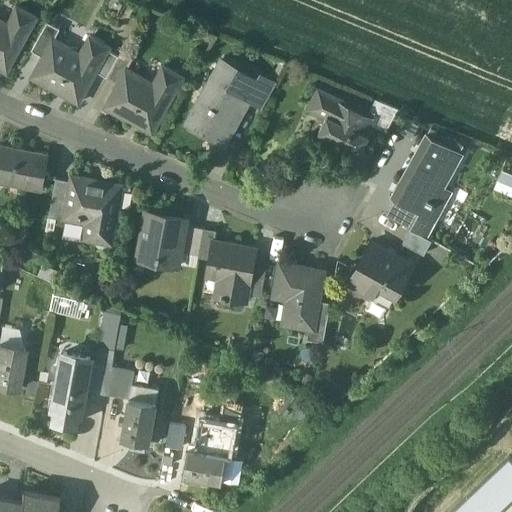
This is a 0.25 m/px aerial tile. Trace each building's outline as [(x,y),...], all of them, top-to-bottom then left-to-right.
[(0,19),(0,69),(5,73),(37,17),(17,6),(7,23),(0,19)] [(47,22),(32,50),(43,56),(43,57),(53,40),(54,39),(60,28),(47,22)] [(69,48),(54,39),(53,40),(43,57),(43,56),(31,77),(79,103),(110,46),(89,35),(79,54),(69,48)] [(121,52),(107,77),(118,83),(126,69),(127,69),(133,58),(121,52)] [(257,79),(221,59),(199,100),(208,105),(207,107),(213,110),(202,130),(225,143),(242,113),(241,112),(248,99),(259,80),(257,79)] [(127,69),(126,69),(118,83),(105,106),(151,132),(182,76),(163,66),(150,90),(138,84),(142,77),(127,69)] [(275,83),(260,74),(257,79),(259,80),(248,99),(262,107),(275,83)] [(369,112),(318,88),(308,108),(327,117),(313,146),(353,165),(372,125),(376,116),(369,112)] [(399,108),(376,99),(369,112),(376,116),(372,125),(386,131),(399,108)] [(460,151),(426,132),(391,197),(394,199),(409,207),(410,205),(415,195),(428,203),(427,205),(434,208),(434,207),(440,210),(451,191),(441,185),(460,151)] [(48,155),(0,145),(0,182),(42,190),(48,155)] [(104,186),(93,183),(94,179),(73,175),(71,181),(66,211),(67,211),(77,213),(76,218),(78,218),(78,219),(87,221),(84,238),(96,240),(96,242),(98,246),(102,246),(107,244),(107,242),(111,243),(121,187),(105,184),(104,186)] [(71,181),(56,178),(48,217),(66,220),(67,211),(66,211),(71,181)] [(420,211),(410,205),(409,207),(394,199),(385,215),(410,229),(420,211)] [(186,218),(147,210),(140,250),(157,253),(155,260),(177,264),(180,251),(185,225),(186,218)] [(203,228),(185,225),(180,251),(198,254),(203,228)] [(217,230),(203,228),(198,254),(198,257),(210,259),(213,241),(215,241),(217,230)] [(431,240),(410,229),(403,243),(424,254),(431,240)] [(215,241),(213,241),(210,259),(207,275),(225,278),(221,296),(246,301),(249,285),(248,285),(253,260),(254,261),(256,249),(215,241)] [(412,264),(371,241),(348,283),(374,297),(380,287),(395,296),(412,264)] [(254,261),(253,260),(248,285),(249,285),(263,288),(267,263),(254,261)] [(324,273),(304,269),(305,266),(280,262),(274,296),(297,300),(293,324),(309,328),(310,327),(314,327),(319,300),(324,273)] [(77,313),(80,298),(52,292),(49,308),(77,313)] [(330,302),(319,300),(314,327),(310,327),(309,328),(307,339),(323,342),(330,302)] [(21,347),(0,343),(0,384),(14,387),(22,346),(21,346),(21,347)] [(114,345),(100,343),(96,365),(111,368),(114,345)] [(89,358),(63,354),(60,368),(62,369),(62,370),(84,374),(84,373),(86,373),(86,372),(89,358)] [(111,368),(96,365),(95,373),(92,391),(106,394),(111,368)] [(84,374),(62,370),(62,369),(60,368),(51,419),(75,424),(83,389),(86,373),(84,373),(84,374)] [(134,372),(111,368),(106,394),(129,398),(129,397),(131,384),(134,372)] [(95,373),(86,372),(86,373),(83,389),(92,391),(95,373)] [(157,388),(131,384),(129,397),(130,397),(130,398),(153,402),(153,401),(155,401),(157,388)] [(153,402),(130,398),(130,397),(129,397),(129,398),(122,437),(148,442),(155,401),(153,401),(153,402)] [(184,426),(170,424),(166,446),(180,448),(184,426)] [(191,427),(184,426),(180,448),(187,449),(188,444),(191,427)] [(206,430),(191,427),(188,444),(203,446),(206,430)] [(225,455),(187,449),(183,474),(221,480),(225,455)] [(497,511),(511,498),(511,458),(510,457),(451,511),(497,511)] [(58,511),(60,498),(21,491),(20,501),(17,511),(58,511)] [(17,511),(20,501),(0,497),(0,511),(17,511)] [(64,511),(67,499),(60,498),(58,511),(64,511)]
